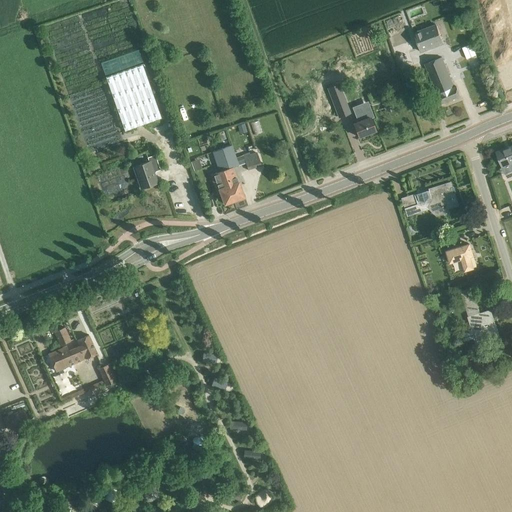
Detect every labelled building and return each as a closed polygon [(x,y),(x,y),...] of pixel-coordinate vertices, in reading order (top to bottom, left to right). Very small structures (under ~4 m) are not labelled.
[(444,43),(437,24),(414,32),(422,52),(444,43)] [(105,72),(143,63),(141,51),(102,60),(105,72)] [(407,53),(395,57),(400,69),(411,65),(407,53)] [(511,63),(502,67),(510,87),(511,86),(511,63)] [(481,99),(489,97),(480,66),(473,68),(481,99)] [(141,67),(105,80),(124,133),(160,120),(141,67)] [(455,87),(453,82),(435,88),(438,94),(435,95),(439,105),(461,96),(457,86),(455,87)] [(339,83),(327,88),(337,114),(349,110),(339,83)] [(378,92),(382,100),(388,97),(385,89),(378,92)] [(371,116),(369,117),(366,110),(355,114),(358,121),(354,122),(359,137),(376,130),(371,116)] [(245,123),(238,125),(240,134),(247,132),(245,123)] [(235,157),(230,145),(222,148),(229,168),(221,171),(227,187),(228,186),(231,193),(231,194),(233,201),(244,197),(239,182),(238,182),(232,167),(237,165),(235,157)] [(511,146),(497,152),(503,166),(510,163),(511,165),(511,164),(511,146)] [(229,168),(222,148),(212,152),(219,171),(210,175),(217,190),(220,189),(225,204),(233,201),(231,194),(231,193),(228,186),(227,187),(221,171),(229,168)] [(246,162),(249,169),(261,165),(257,152),(250,154),(249,153),(243,155),(235,157),(237,165),(246,162)] [(149,160),(134,166),(142,188),(158,183),(154,172),(160,169),(155,155),(148,157),(149,160)] [(402,198),(405,207),(419,203),(419,205),(428,207),(428,206),(437,215),(445,213),(446,214),(449,213),(447,207),(458,204),(451,182),(430,189),(430,190),(428,190),(417,193),(417,194),(415,193),(402,198)] [(441,246),(441,247),(450,244),(447,235),(439,238),(439,239),(441,246)] [(477,267),(470,244),(446,251),(450,263),(461,260),(464,270),(477,267)] [(473,287),(462,290),(474,331),(476,337),(478,344),(499,338),(491,310),(481,314),(473,287)] [(61,345),(71,340),(65,327),(55,331),(61,345)] [(467,339),(476,337),(474,331),(466,333),(467,339)] [(67,345),(48,354),(56,371),(86,357),(86,358),(98,353),(89,335),(78,340),(80,345),(69,350),(67,345)] [(111,362),(99,368),(106,384),(118,379),(111,362)] [(2,417),(9,432),(30,422),(23,407),(2,417)] [(263,458),(263,449),(244,449),(244,458),(263,458)] [(39,481),(40,484),(43,486),(45,486),(47,483),(47,480),(45,478),(41,478),(39,481)] [(106,498),(115,501),(119,488),(111,485),(106,498)] [(269,490),(259,490),(259,501),(269,501),(269,490)]
